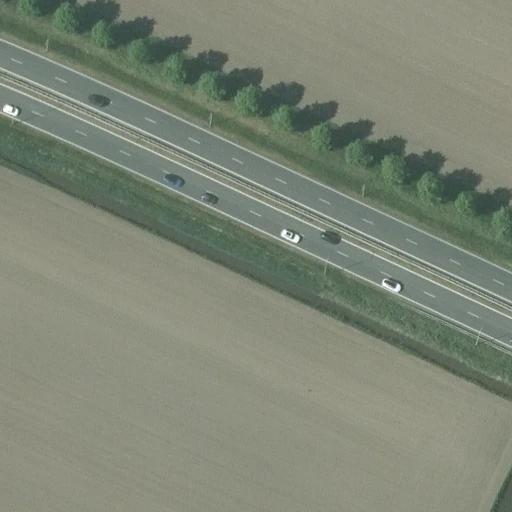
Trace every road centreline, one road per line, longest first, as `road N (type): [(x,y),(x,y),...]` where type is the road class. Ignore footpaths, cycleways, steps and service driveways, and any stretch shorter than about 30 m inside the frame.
road 1 (trunk): [(0,98),(511,333)]
road 2 (trunk): [(511,289),(0,55)]
